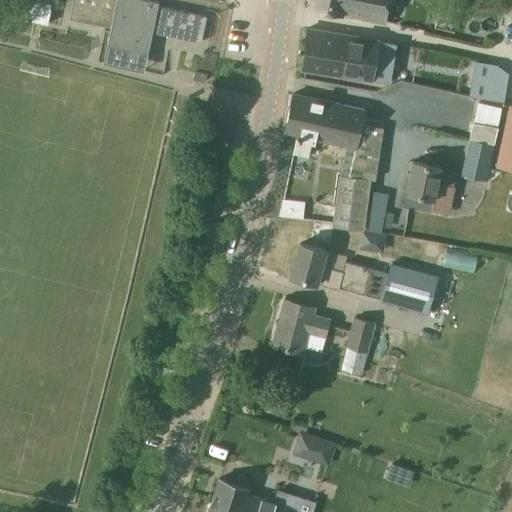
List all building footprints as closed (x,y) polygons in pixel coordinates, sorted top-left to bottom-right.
[(52,5),(31,0),(28,0),(24,19),(48,24),(52,5)] [(159,2),(148,0),(73,0),(70,19),(111,28),(107,45),(148,54),(152,33),(201,43),(207,17),(158,6),(159,2)] [(390,0),(311,0),(310,8),(342,14),(386,22),(390,0)] [(376,41),(308,30),(301,69),(370,80),(376,41)] [(491,100),(497,65),(475,61),(469,96),(491,100)] [(206,74),(195,71),(193,77),(193,79),(204,82),(205,79),(206,74)] [(345,146),(333,226),(361,231),(369,180),(375,181),(383,128),(361,123),(364,110),(293,94),(284,133),(297,136),(294,151),(308,155),(311,142),(314,142),(314,139),(345,146)] [(502,109),(478,103),(470,139),(493,145),(502,109)] [(511,108),(509,108),(497,166),(511,168),(511,108)] [(494,147),(469,142),(461,176),(486,182),(494,147)] [(456,172),(412,164),(405,206),(432,211),(437,184),(453,187),(456,172)] [(371,195),(372,225),(386,224),(384,194),(371,195)] [(278,216),(302,219),(304,202),(282,199),(278,216)] [(299,244),(290,277),(317,284),(317,283),(339,290),(340,288),(364,294),(371,269),(346,262),(344,272),(322,266),(326,251),(299,244)] [(428,313),(437,276),(391,264),(381,300),(428,313)] [(314,308),(285,300),(273,346),(302,354),(308,332),(326,337),(330,320),(312,315),(314,308)] [(375,323),(354,317),(341,370),(362,375),(375,323)] [(294,419),(291,429),(305,433),(308,424),(294,419)] [(335,444),(322,440),(316,457),(329,461),(335,444)] [(388,478),(407,484),(412,471),(392,464),(388,478)] [(312,511),(316,504),(278,492),(275,503),(248,494),(250,489),(248,488),(250,484),(247,480),(240,477),(236,481),(235,484),(219,479),(212,500),(248,511),(312,511)] [(248,511),(212,500),(208,511),(248,511)]
